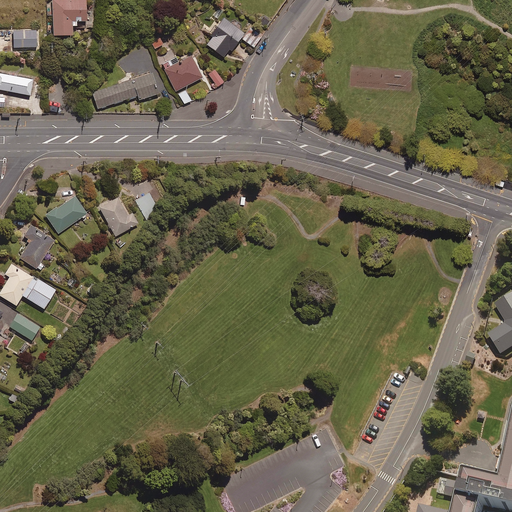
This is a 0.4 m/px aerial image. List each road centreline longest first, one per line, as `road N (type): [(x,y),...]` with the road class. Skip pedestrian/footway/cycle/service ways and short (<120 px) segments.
road 1 (secondary): [(511,210),(288,140),(250,136)]
road 2 (secondary): [(250,136),(5,143)]
road 3 (unclassified): [(250,136),(265,66),(311,0)]
